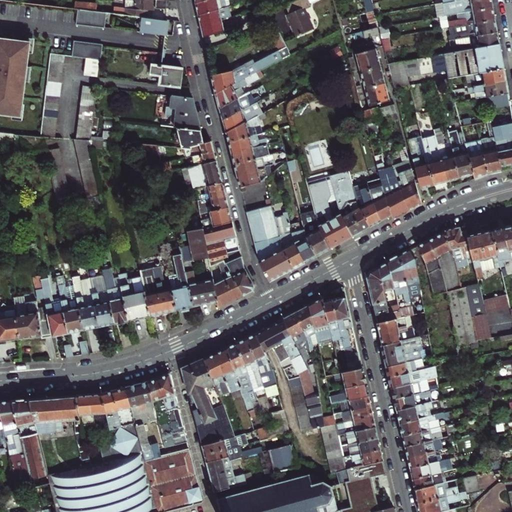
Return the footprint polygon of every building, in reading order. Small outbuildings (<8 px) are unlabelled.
[(153,11),(154,0),(125,0),(125,8),(114,7),(113,13),(143,17),(147,17),(147,10),(153,11)] [(166,9),(166,0),(155,0),(155,8),(166,9)] [(204,0),(196,3),(198,15),(226,7),(224,0),(204,0)] [(287,15),(296,37),(314,29),(305,7),(311,5),(310,3),(316,0),(296,0),(285,5),(289,14),(287,15)] [(363,0),(366,13),(374,11),(372,4),(371,1),(371,0),(363,0)] [(457,13),(493,7),(492,1),(492,0),(459,0),(443,3),(445,15),(447,15),(457,13)] [(96,11),(96,4),(76,2),(75,8),(77,9),(96,11)] [(377,2),(372,4),(374,11),(375,15),(381,14),(377,2)] [(443,3),(435,4),(437,17),(439,16),(445,15),(443,3)] [(198,15),(201,25),(231,17),(228,6),(226,7),(198,15)] [(449,27),(495,19),(495,14),(493,7),(457,13),(458,19),(448,21),(449,27)] [(75,23),(104,27),(106,12),(96,11),(77,9),(75,23)] [(374,11),(366,13),(370,28),(378,26),(375,15),(374,11)] [(201,25),(203,37),(224,31),(223,24),(241,19),(240,14),(231,17),(201,25)] [(379,27),(385,26),(382,14),(381,14),(375,15),(378,26),(378,27),(379,27)] [(439,16),(441,28),(449,27),(448,21),(447,15),(445,15),(439,16)] [(165,34),(167,19),(147,17),(143,17),(142,32),(165,34)] [(450,34),(448,35),(449,40),(456,39),(498,31),(497,28),(495,19),(449,27),(450,34)] [(379,27),(381,39),(388,38),(391,37),(388,26),(385,26),(379,27)] [(363,31),(364,37),(379,33),(378,27),(363,31)] [(233,71),(212,75),(216,94),(256,72),(260,70),(290,54),(289,51),(277,28),(270,32),(280,50),(255,64),(253,60),(233,71)] [(354,33),(356,39),(364,37),(363,31),(354,33)] [(450,46),(451,52),(500,44),(499,37),(498,31),(456,39),(457,45),(450,46)] [(0,112),(18,115),(19,104),(22,105),(25,81),(27,64),(30,41),(7,38),(0,36),(0,112)] [(381,39),(385,51),(390,50),(388,38),(381,39)] [(100,59),(102,44),(73,41),(72,56),(87,57),(100,59)] [(417,58),(419,73),(433,71),(433,72),(447,70),(449,78),(465,75),(504,68),(503,61),(500,44),(451,52),(417,58)] [(338,47),(329,51),(333,59),(342,54),(338,47)] [(366,51),(370,68),(380,66),(376,48),(366,51)] [(360,71),(370,68),(366,51),(355,54),(360,71)] [(63,62),(64,55),(51,53),(50,60),(63,62)] [(348,57),(353,75),(357,74),(355,70),(356,69),(352,56),(348,57)] [(100,59),(87,57),(86,66),(99,68),(100,59)] [(403,60),(407,76),(419,73),(417,58),(403,60)] [(63,69),(63,62),(50,60),(49,67),(63,69)] [(408,85),(410,85),(407,76),(403,60),(388,63),(388,65),(389,67),(393,80),(393,81),(395,87),(408,85)] [(160,84),(181,87),(183,68),(152,64),(151,75),(161,76),(160,84)] [(98,76),(99,68),(86,66),(85,75),(98,76)] [(370,68),(375,85),(385,83),(380,66),(370,68)] [(62,76),(63,69),(49,67),(48,74),(62,76)] [(370,68),(360,71),(364,88),(375,85),(370,68)] [(496,81),(506,79),(505,74),(504,68),(465,75),(467,87),(485,84),(485,85),(496,83),(496,81)] [(219,108),(245,94),(241,88),(259,78),(256,72),(216,94),(219,108)] [(61,82),(62,76),(48,74),(47,81),(61,82)] [(491,96),(509,93),(507,86),(506,79),(496,81),(496,83),(485,85),(485,84),(467,87),(468,93),(475,92),(476,98),(491,96)] [(60,89),(61,82),(47,81),(46,88),(60,89)] [(375,85),(379,103),(390,101),(385,83),(375,85)] [(97,87),(83,85),(82,92),(96,94),(97,87)] [(364,88),(369,106),(379,103),(375,85),(364,88)] [(59,96),(60,89),(46,88),(46,95),(59,96)] [(361,89),(357,90),(361,106),(365,105),(361,89)] [(219,108),(223,120),(257,102),(262,99),(261,96),(255,98),(251,91),(245,94),(219,108)] [(95,100),(96,94),(82,92),(82,99),(95,100)] [(493,106),(510,103),(509,93),(491,96),(493,106)] [(59,103),(59,96),(46,95),(45,101),(59,103)] [(195,107),(193,98),(173,96),(171,107),(168,106),(167,115),(170,116),(170,123),(160,122),(160,125),(177,127),(201,130),(197,117),(194,116),(195,107)] [(94,107),(95,100),(82,99),(81,105),(94,107)] [(58,110),(59,103),(45,101),(44,108),(58,110)] [(285,101),(272,108),(274,115),(287,107),(285,101)] [(257,102),(223,120),(226,132),(263,113),(257,102)] [(378,108),(381,117),(390,115),(397,113),(394,104),(378,108)] [(94,114),(94,107),(81,105),(80,112),(94,114)] [(366,123),(368,133),(376,131),(374,121),(382,120),(381,117),(378,108),(378,107),(363,112),(366,123)] [(57,117),(58,110),(44,108),(43,115),(57,117)] [(93,120),(94,114),(80,112),(79,119),(93,120)] [(263,113),(226,132),(229,142),(257,135),(255,127),(261,126),(259,120),(262,119),(266,118),(264,112),(263,113)] [(390,115),(392,121),(398,119),(397,113),(390,115)] [(56,124),(57,117),(43,115),(42,122),(56,124)] [(92,127),(93,120),(79,119),(78,125),(92,127)] [(55,131),(56,124),(42,122),(42,125),(41,129),(55,131)] [(493,129),(501,166),(511,163),(511,129),(511,130),(511,126),(511,122),(492,127),(493,129)] [(91,133),(92,127),(78,125),(77,132),(91,133)] [(204,144),(201,130),(177,127),(179,137),(175,139),(177,147),(184,148),(191,148),(191,147),(204,144)] [(445,170),(448,181),(460,177),(455,156),(448,158),(444,143),(440,128),(434,129),(435,135),(442,160),(441,160),(443,171),(445,170)] [(55,138),(55,131),(41,129),(40,137),(43,137),(55,138)] [(455,156),(460,177),(474,174),(466,143),(460,144),(457,133),(457,129),(448,132),(451,142),(455,156)] [(490,137),(480,140),(489,174),(503,171),(501,166),(493,129),(489,130),(490,137)] [(113,139),(115,132),(103,131),(102,138),(113,139)] [(457,133),(460,144),(466,143),(464,137),(463,131),(457,133)] [(91,137),(91,133),(77,132),(77,139),(89,140),(90,140),(91,137)] [(0,140),(15,142),(15,135),(0,133),(0,140)] [(40,137),(15,135),(15,142),(16,155),(22,154),(30,153),(45,150),(43,137),(40,137)] [(257,135),(229,142),(231,152),(242,149),(242,151),(253,149),(252,147),(267,143),(266,138),(259,140),(257,135)] [(408,139),(421,188),(434,184),(422,139),(421,135),(408,139)] [(422,139),(434,184),(447,181),(448,181),(445,170),(443,171),(441,160),(442,160),(435,135),(422,139)] [(464,137),(466,143),(476,141),(475,135),(464,137)] [(77,139),(74,139),(76,148),(90,144),(89,140),(77,139)] [(103,141),(90,140),(89,140),(90,144),(91,147),(102,149),(103,141)] [(474,174),(475,179),(489,174),(480,140),(476,141),(466,143),(474,174)] [(214,151),(212,142),(204,144),(191,147),(191,148),(192,156),(214,151)] [(444,143),(448,158),(455,156),(451,142),(444,143)] [(242,149),(231,152),(234,164),(255,159),(263,157),(261,150),(271,147),(270,143),(267,143),(252,147),(253,149),(242,151),(242,149)] [(92,151),(91,147),(90,144),(76,148),(78,154),(92,151)] [(160,155),(158,146),(140,144),(142,155),(160,155)] [(271,147),(261,150),(263,157),(273,154),(271,147)] [(47,157),(61,154),(59,148),(46,151),(47,157)] [(400,187),(409,210),(422,203),(415,179),(406,148),(400,150),(403,163),(393,166),(394,169),(395,170),(394,170),(400,187)] [(93,158),(92,151),(78,154),(79,161),(93,158)] [(217,161),(214,151),(192,156),(194,166),(217,161)] [(24,164),(31,163),(30,153),(22,154),(24,164)] [(62,161),(61,154),(47,157),(49,164),(62,161)] [(392,219),(409,210),(400,187),(394,170),(395,170),(394,169),(388,171),(388,168),(385,169),(381,155),(375,157),(380,177),(385,195),(391,215),(392,219)] [(263,157),(255,159),(234,164),(237,175),(247,172),(248,174),(258,171),(258,169),(273,164),(275,163),(274,159),(264,161),(263,157)] [(95,165),(93,158),(79,161),(81,168),(95,165)] [(64,167),(62,161),(49,164),(50,170),(64,167)] [(217,161),(194,166),(197,189),(205,187),(222,183),(217,161)] [(247,172),(237,175),(240,187),(261,182),(265,178),(275,171),(273,164),(258,169),(258,171),(248,174),(247,172)] [(97,173),(95,165),(81,168),(82,176),(97,173)] [(194,166),(189,167),(187,167),(188,175),(190,190),(197,189),(194,166)] [(65,174),(64,167),(50,170),(51,177),(65,174)] [(84,183),(98,180),(97,173),(82,176),(84,183)] [(53,184),(67,181),(65,174),(51,177),(53,184)] [(372,201),(381,221),(391,215),(385,195),(380,177),(367,181),(372,201)] [(86,190),(100,187),(98,180),(84,183),(86,190)] [(68,187),(67,181),(53,184),(54,190),(68,187)] [(360,208),(370,226),(381,221),(372,201),(367,181),(361,183),(353,186),(354,191),(357,200),(360,208)] [(210,200),(226,196),(222,183),(205,187),(207,194),(198,196),(198,200),(201,199),(202,202),(207,201),(210,200)] [(56,197),(69,194),(68,187),(54,190),(56,197)] [(87,198),(102,195),(100,187),(86,190),(87,198)] [(314,208),(319,228),(330,248),(353,236),(340,211),(342,210),(347,203),(348,202),(357,200),(354,191),(336,196),(336,194),(319,198),(316,187),(309,191),(314,208)] [(57,205),(71,201),(69,194),(56,197),(57,205)] [(97,204),(103,203),(102,195),(87,198),(89,206),(97,204)] [(207,212),(229,207),(226,196),(210,200),(211,205),(208,205),(207,201),(202,202),(198,203),(199,214),(207,212)] [(270,198),(261,201),(262,207),(271,205),(270,198)] [(357,200),(348,202),(362,231),(370,226),(360,208),(357,200)] [(342,210),(340,211),(353,236),(362,231),(348,202),(347,203),(342,210)] [(246,212),(259,261),(270,281),(294,268),(283,248),(278,227),(275,217),(271,205),(262,207),(246,212)] [(203,228),(232,221),(229,207),(207,212),(208,219),(201,221),(203,228)] [(306,235),(317,255),(330,248),(319,228),(314,208),(300,211),(304,229),(306,235)] [(283,248),(294,268),(305,262),(294,242),(292,232),(287,212),(283,213),(284,215),(275,217),(278,227),(283,248)] [(225,240),(237,237),(232,221),(203,228),(206,243),(205,244),(210,266),(218,262),(223,260),(225,263),(226,263),(230,261),(228,253),(226,246),(225,240)] [(511,225),(492,230),(501,267),(503,266),(504,266),(503,262),(502,260),(510,258),(510,259),(511,260),(511,225)] [(452,249),(457,268),(469,265),(469,263),(474,262),(467,235),(466,230),(460,231),(460,230),(456,227),(444,231),(452,249)] [(205,244),(206,243),(203,228),(187,231),(192,251),(193,260),(194,261),(205,258),(207,270),(211,270),(210,266),(205,244)] [(294,242),(305,262),(317,255),(306,235),(304,229),(292,232),(294,242)] [(479,259),(492,256),(495,268),(501,267),(492,230),(467,235),(474,262),(478,279),(484,278),(482,270),(479,259)] [(475,324),(473,316),(467,286),(466,286),(462,287),(457,268),(452,249),(444,231),(417,245),(425,263),(434,296),(447,292),(458,345),(471,342),(477,340),(478,340),(476,332),(475,324)] [(226,246),(238,243),(237,237),(225,240),(226,246)] [(228,253),(240,250),(238,243),(226,246),(228,253)] [(422,295),(415,259),(410,249),(399,255),(410,298),(414,297),(422,295)] [(253,290),(254,286),(245,269),(240,250),(228,253),(230,261),(226,263),(244,296),(253,290)] [(191,261),(193,260),(192,251),(181,253),(183,262),(191,261)] [(189,307),(193,306),(183,262),(181,253),(173,255),(177,274),(169,276),(170,280),(176,310),(180,309),(180,310),(182,309),(182,311),(188,310),(187,308),(189,308),(189,307)] [(389,261),(395,289),(396,294),(403,293),(405,300),(406,300),(406,303),(408,302),(409,307),(400,309),(402,317),(410,315),(414,314),(411,302),(410,298),(399,255),(389,261)] [(492,256),(479,259),(482,270),(495,268),(492,256)] [(218,262),(226,279),(236,299),(244,296),(226,263),(225,263),(223,260),(218,262)] [(214,285),(213,279),(196,283),(191,261),(183,262),(193,306),(217,301),(214,285)] [(384,291),(395,289),(389,261),(378,267),(384,291)] [(150,315),(176,310),(170,280),(165,281),(161,266),(160,262),(156,263),(156,267),(141,270),(142,276),(150,315)] [(367,278),(376,315),(389,312),(389,309),(388,306),(387,301),(384,291),(378,267),(370,272),(367,278)] [(115,323),(128,320),(119,277),(114,278),(111,268),(103,269),(105,278),(109,296),(115,323)] [(43,288),(41,279),(39,273),(33,274),(36,290),(43,288)] [(128,320),(150,315),(142,276),(128,279),(127,273),(119,274),(119,277),(128,320)] [(68,333),(84,330),(74,285),(66,287),(63,275),(56,276),(61,298),(68,333)] [(84,330),(99,326),(92,294),(90,281),(90,280),(81,282),(80,280),(79,276),(72,277),(74,285),(84,330)] [(53,336),(68,333),(61,298),(53,299),(50,287),(48,278),(41,279),(43,288),(45,298),(47,307),(53,336)] [(99,299),(109,296),(105,278),(90,281),(92,294),(97,293),(99,299)] [(218,308),(236,299),(226,279),(214,285),(217,301),(218,308)] [(467,286),(473,316),(486,314),(486,313),(483,300),(479,283),(467,286)] [(38,300),(45,298),(43,288),(36,290),(38,300)] [(99,326),(115,323),(109,296),(99,299),(97,293),(92,294),(99,326)] [(510,307),(507,294),(499,296),(483,300),(486,313),(510,307)] [(53,336),(47,307),(38,308),(37,301),(26,302),(24,295),(14,296),(15,304),(21,338),(41,335),(42,339),(53,336)] [(347,362),(360,359),(359,351),(353,353),(348,330),(345,328),(353,327),(346,298),(343,296),(333,298),(344,349),(347,362)] [(332,339),(324,300),(323,297),(309,304),(315,328),(318,342),(318,343),(332,339)] [(333,298),(324,300),(332,339),(333,341),(339,339),(341,350),(344,349),(333,298)] [(0,340),(21,338),(15,304),(7,305),(4,302),(0,306),(0,340)] [(318,342),(315,328),(309,304),(295,312),(307,337),(311,353),(311,354),(314,353),(313,347),(314,346),(313,343),(318,342)] [(376,315),(378,323),(402,317),(400,309),(395,311),(394,308),(389,309),(389,312),(376,315)] [(311,353),(307,337),(295,312),(284,318),(299,349),(304,348),(305,354),(311,353)] [(491,338),(486,314),(473,316),(475,324),(476,332),(478,340),(491,338)] [(380,333),(412,326),(410,315),(402,317),(378,323),(380,333)] [(285,360),(291,356),(294,355),(295,357),(301,354),(299,349),(284,318),(273,324),(263,329),(272,347),(273,346),(282,362),(285,360)] [(380,333),(383,345),(415,337),(412,326),(380,333)] [(272,347),(263,329),(256,333),(266,351),(272,347)] [(246,338),(257,360),(265,388),(267,397),(278,393),(272,369),(271,361),(266,351),(256,333),(246,338)] [(415,337),(383,345),(385,355),(422,347),(420,336),(415,337)] [(237,342),(245,365),(252,386),(257,385),(259,390),(265,388),(257,360),(246,338),(237,342)] [(82,355),(89,354),(87,341),(80,342),(82,355)] [(227,347),(240,389),(243,396),(250,418),(255,416),(253,409),(251,401),(255,400),(256,399),(254,391),(252,386),(245,365),(237,342),(227,347)] [(67,357),(74,357),(71,345),(64,346),(67,357)] [(216,352),(231,392),(240,389),(227,347),(216,352)] [(423,349),(422,347),(385,355),(388,366),(422,358),(420,350),(423,349)] [(503,365),(511,363),(511,349),(511,350),(511,353),(511,352),(511,359),(502,361),(503,365)] [(216,352),(204,358),(220,395),(231,392),(216,352)] [(294,355),(291,356),(298,372),(298,373),(307,368),(305,364),(301,354),(295,357),(294,355)] [(298,373),(298,372),(291,356),(285,360),(293,378),(300,377),(298,373)] [(235,436),(223,404),(220,395),(204,358),(186,365),(182,367),(202,446),(235,436)] [(388,366),(390,377),(424,369),(422,358),(388,366)] [(347,362),(349,370),(362,367),(360,359),(347,362)] [(305,364),(307,368),(309,373),(316,372),(314,362),(305,364)] [(392,387),(427,379),(437,377),(435,366),(424,369),(390,377),(392,387)] [(345,387),(366,382),(362,367),(349,370),(340,372),(334,374),(335,380),(343,378),(345,387)] [(298,373),(300,377),(302,384),(304,391),(306,398),(308,406),(310,413),(311,420),(313,428),(321,426),(324,425),(323,417),(319,392),(315,393),(309,373),(307,368),(298,373)] [(148,381),(158,419),(165,445),(165,447),(187,441),(170,372),(148,381)] [(290,387),(302,384),(300,377),(293,378),(288,380),(290,387)] [(427,379),(392,387),(395,398),(429,390),(439,388),(438,384),(428,386),(427,379)] [(148,381),(126,387),(135,422),(136,425),(141,444),(143,452),(145,460),(161,456),(159,447),(158,442),(150,445),(144,423),(158,419),(148,381)] [(340,401),(368,395),(366,382),(345,387),(347,393),(330,397),(331,403),(340,401)] [(290,387),(292,394),(304,391),(302,384),(290,387)] [(110,429),(135,422),(126,387),(101,393),(108,423),(110,428),(110,429)] [(233,399),(243,396),(240,389),(231,392),(233,399)] [(395,398),(397,409),(432,401),(429,390),(395,398)] [(292,394),(294,401),(306,398),(304,391),(292,394)] [(92,424),(108,423),(101,393),(94,394),(83,394),(76,395),(78,419),(80,425),(92,424)] [(80,425),(78,419),(76,395),(30,399),(48,475),(49,477),(57,511),(164,511),(202,502),(203,501),(203,499),(189,448),(161,456),(145,460),(143,452),(141,444),(136,425),(135,422),(110,429),(110,428),(104,429),(106,439),(98,441),(103,462),(90,465),(80,425)] [(340,401),(342,412),(371,405),(368,395),(340,401)] [(296,409),(308,406),(306,398),(294,401),(296,409)] [(48,475),(30,399),(12,400),(31,480),(49,477),(48,475)] [(397,409),(400,423),(432,415),(431,408),(441,406),(439,399),(432,401),(397,409)] [(7,443),(14,472),(20,471),(24,489),(30,488),(32,487),(31,480),(12,400),(0,401),(0,412),(3,426),(6,440),(7,443)] [(342,412),(334,414),(334,415),(335,418),(343,417),(344,422),(373,415),(371,405),(342,412)] [(310,413),(308,406),(296,409),(298,416),(310,413)] [(283,409),(272,412),(275,423),(286,420),(283,409)] [(298,416),(300,423),(311,420),(310,413),(298,416)] [(403,435),(430,428),(428,421),(438,419),(444,417),(443,413),(432,415),(400,423),(403,435)] [(334,415),(323,417),(324,425),(336,423),(335,418),(334,415)] [(355,425),(356,431),(376,426),(373,415),(344,422),(336,424),(337,430),(339,435),(347,433),(346,427),(355,425)] [(430,428),(440,426),(438,419),(428,421),(430,428)] [(260,440),(289,432),(286,420),(275,423),(265,427),(257,430),(260,440)] [(300,423),(302,431),(313,428),(311,420),(300,423)] [(322,433),(337,430),(336,424),(336,423),(324,425),(321,426),(322,433)] [(454,424),(446,426),(448,432),(455,430),(454,424)] [(359,442),(378,437),(376,426),(356,431),(359,442)] [(406,446),(442,437),(440,426),(430,428),(403,435),(406,446)] [(322,433),(324,439),(339,436),(339,435),(337,430),(322,433)] [(356,431),(347,433),(349,444),(359,442),(356,431)] [(226,448),(227,449),(241,445),(248,444),(245,434),(235,436),(202,446),(204,454),(226,448)] [(325,446),(340,442),(339,436),(324,439),(325,446)] [(349,444),(351,455),(381,448),(378,437),(359,442),(349,444)] [(443,440),(442,437),(406,446),(408,456),(439,449),(442,448),(440,441),(443,440)] [(161,456),(189,448),(187,441),(165,447),(165,445),(159,447),(161,456)] [(341,446),(340,442),(325,446),(327,452),(342,449),(341,446)] [(292,443),(269,450),(275,472),(298,466),(292,443)] [(241,445),(227,449),(226,448),(204,454),(207,462),(229,456),(230,460),(241,457),(247,456),(252,454),(251,449),(249,450),(242,451),(241,445)] [(355,461),(356,466),(364,464),(383,460),(381,448),(351,455),(344,457),(345,462),(345,463),(355,461)] [(342,449),(327,452),(328,458),(343,455),(342,449)] [(411,468),(442,460),(441,454),(440,454),(439,449),(408,456),(411,468)] [(262,452),(259,453),(265,478),(276,475),(275,472),(269,450),(262,452)] [(344,457),(343,455),(328,458),(330,465),(345,462),(344,457)] [(213,484),(215,492),(228,488),(247,483),(244,474),(234,476),(232,467),(243,464),(242,463),(241,457),(230,460),(229,456),(207,462),(209,469),(213,484)] [(411,468),(413,478),(444,471),(450,469),(448,459),(442,460),(411,468)] [(387,472),(383,460),(356,466),(346,469),(336,472),(338,482),(345,481),(371,476),(387,472)] [(345,462),(330,465),(332,473),(336,472),(346,469),(345,463),(345,462)] [(413,478),(415,488),(443,482),(446,482),(444,471),(413,478)] [(268,483),(263,484),(264,486),(262,487),(262,486),(260,486),(261,487),(252,490),(251,488),(250,489),(250,490),(241,492),(241,491),(240,491),(240,493),(229,496),(229,494),(228,495),(228,496),(219,498),(218,497),(217,497),(218,499),(217,499),(217,502),(218,501),(221,511),(341,511),(341,510),(338,511),(333,495),(334,495),(335,494),(333,494),(331,486),(332,486),(332,485),(331,486),(309,473),(308,473),(308,474),(293,478),(292,477),(291,478),(292,479),(282,481),(282,480),(281,480),(281,482),(272,484),(272,483),(271,483),(271,484),(269,485),(268,483)] [(480,491),(479,483),(477,475),(462,478),(466,491),(467,494),(480,491)] [(371,476),(345,481),(352,508),(341,510),(341,511),(372,511),(379,510),(371,476)] [(443,482),(415,488),(419,502),(459,493),(457,486),(449,488),(445,489),(443,482)] [(420,511),(438,511),(450,509),(448,503),(452,502),(460,500),(468,498),(467,494),(466,491),(459,493),(419,502),(420,511)]
